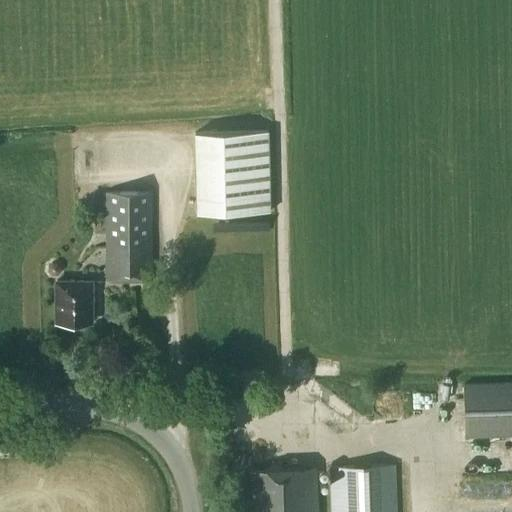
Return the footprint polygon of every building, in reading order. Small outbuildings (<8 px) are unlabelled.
[(271,210),(268,130),(194,132),(196,212),(271,210)] [(152,191),(106,191),(106,198),(95,197),(95,232),(106,232),(105,280),(152,280),(152,191)] [(57,262),(52,262),(48,265),(48,271),(51,274),(56,275),(60,271),(61,266),(57,262)] [(91,322),(92,280),(58,280),(57,322),(91,322)] [(511,434),(511,381),(463,383),(465,437),(511,434)] [(395,511),(394,463),(332,465),(333,511),(318,511),(317,467),(247,469),(248,511),(395,511)]
